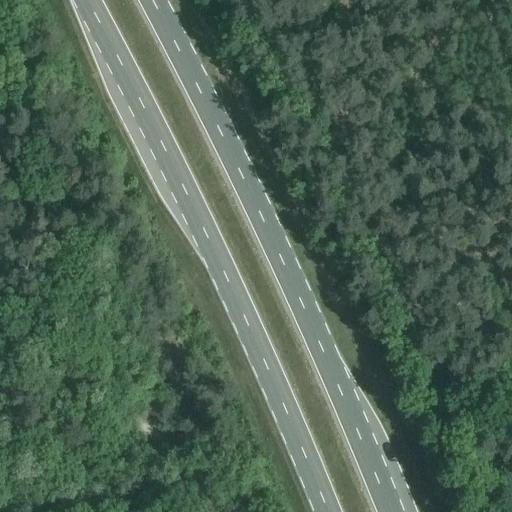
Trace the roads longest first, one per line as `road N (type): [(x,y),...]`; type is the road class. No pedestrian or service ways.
road 1 (primary): [(388,511),(311,331),(147,0)]
road 2 (primary): [(84,0),(249,330),(322,511)]
